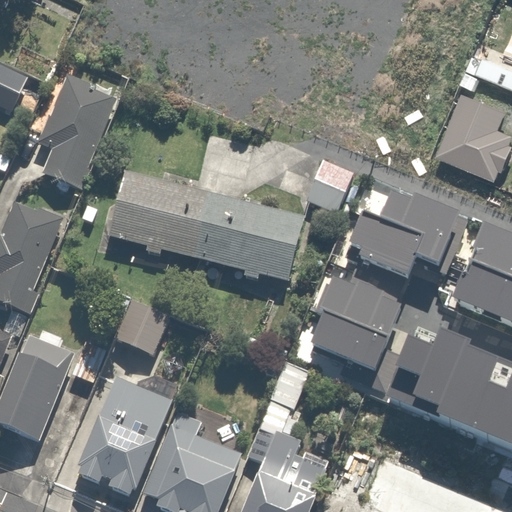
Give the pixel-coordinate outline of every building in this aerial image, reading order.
[(440,0),(403,0),(393,24),(423,38),(440,0)] [(193,53),(174,93),(241,125),(260,85),(193,53)] [(511,68),(484,57),(475,77),(511,92),(511,68)] [(0,70),(0,109),(6,113),(21,80),(0,70)] [(117,107),(67,85),(40,146),(52,152),(40,180),(78,197),(117,107)] [(506,113),(465,94),(436,157),(496,185),(511,149),(511,133),(500,128),(506,113)] [(324,162),(305,203),(332,215),(351,174),(324,162)] [(260,274),(289,281),(304,217),(121,174),(106,238),(148,248),(146,255),(159,258),(161,251),(245,271),(243,279),(259,282),(260,274)] [(389,399),(404,361),(388,354),(405,313),(397,310),(408,282),(412,284),(418,267),(448,279),(470,225),(404,197),(402,202),(394,199),(383,226),(364,218),(346,262),(359,268),(350,291),(337,285),(334,290),(327,288),(316,316),(327,320),(313,352),(347,365),(341,379),(389,399)] [(64,227),(10,203),(0,225),(0,307),(25,318),(64,227)] [(511,240),(486,230),(475,257),(481,259),(471,281),(466,279),(455,305),(511,329),(511,240)] [(0,328),(0,384),(21,337),(0,328)] [(60,340),(40,332),(36,342),(23,337),(0,390),(0,428),(34,443),(71,357),(56,351),(60,340)] [(420,332),(389,404),(511,454),(511,374),(474,359),(477,354),(446,341),(445,343),(420,332)] [(244,459),(262,467),(242,511),(307,511),(326,471),(296,457),(301,446),(285,439),(314,376),(287,364),(244,459)] [(174,405),(114,381),(74,477),(134,502),(174,405)] [(380,410),(364,404),(352,436),(368,442),(380,410)] [(219,511),(241,459),(197,441),(202,428),(176,417),(142,498),(156,504),(153,511),(219,511)] [(453,488),(472,496),(489,454),(424,428),(410,463),(456,482),(453,488)] [(511,458),(497,453),(480,498),(511,510),(511,458)] [(492,511),(380,461),(361,503),(381,511),(492,511)]
